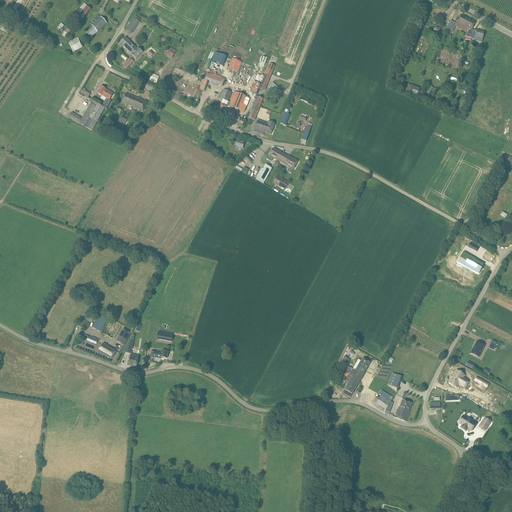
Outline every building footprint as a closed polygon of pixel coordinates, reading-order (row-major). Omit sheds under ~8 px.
[(79,24),(91,11),(84,5),(80,9),(80,14),(75,20),(79,24)] [(450,21),(448,25),(446,29),(453,32),(455,27),(466,32),(464,36),(474,39),(473,41),(481,43),(484,33),(472,29),(475,23),(461,15),(457,24),(450,21)] [(87,32),(91,38),(101,29),(103,27),(105,26),(105,25),(107,23),(101,17),(92,25),(93,27),(87,32)] [(134,19),(126,31),(131,34),(139,22),(134,19)] [(67,38),(72,32),(67,28),(63,34),(67,38)] [(125,37),(119,44),(122,47),(123,46),(132,54),(132,55),(136,59),(143,52),(138,48),(137,49),(125,37)] [(82,48),(77,39),(68,44),(73,52),(82,48)] [(164,54),(171,59),(176,50),(169,46),(164,54)] [(152,49),(147,54),(151,58),(156,52),(152,49)] [(215,52),(212,60),(224,65),(227,57),(215,52)] [(262,55),(257,69),(262,71),(267,56),(262,55)] [(131,58),(123,66),(127,69),(134,61),(131,58)] [(162,73),(169,76),(175,60),(172,59),(168,70),(164,69),(162,73)] [(232,59),(228,68),(238,72),(242,63),(232,59)] [(269,64),(262,81),(266,82),(268,83),(275,66),(269,64)] [(152,73),(150,81),(156,84),(159,76),(153,73),(152,73)] [(225,80),(207,73),(201,90),(205,91),(208,81),(222,86),(225,80)] [(408,92),(417,96),(420,89),(411,85),(408,92)] [(106,98),(102,106),(105,108),(107,109),(111,101),(109,100),(113,94),(106,90),(106,89),(101,87),(97,93),(102,96),(106,98)] [(231,93),(224,89),(220,99),(228,102),(231,93)] [(125,93),(124,98),(121,103),(126,105),(143,112),(147,102),(144,101),(144,102),(141,100),(125,93)] [(232,104),(231,107),(233,108),(234,108),(240,111),(244,112),(247,106),(243,105),(245,99),(246,98),(246,97),(237,93),(232,104)] [(254,99),(255,100),(248,118),(254,121),(263,99),(255,96),(254,99)] [(72,113),(69,117),(92,131),(105,108),(102,106),(93,101),(82,119),(72,113)] [(220,105),(218,111),(215,116),(222,119),(222,117),(232,121),(236,112),(227,108),(220,105)] [(284,112),(280,123),(285,126),(290,114),(284,112)] [(120,134),(127,120),(120,117),(114,132),(120,134)] [(254,132),(262,135),(266,123),(258,120),(254,132)] [(268,124),(266,123),(262,135),(263,135),(263,134),(264,132),(271,135),(275,124),(268,122),(268,124)] [(302,141),(307,143),(312,124),(306,122),(302,141)] [(244,143),(237,140),(235,146),(242,148),(244,143)] [(287,157),(288,156),(273,148),(269,156),(276,161),(280,154),(287,157)] [(298,161),(288,156),(287,157),(280,154),(276,161),(293,170),(298,161)] [(511,167),(511,158),(502,154),(499,160),(503,162),(502,164),(511,167)] [(248,155),(245,159),(250,163),(253,160),(248,155)] [(257,177),(265,182),(272,169),(265,165),(263,169),(262,169),(257,177)] [(277,176),(273,183),(284,190),(288,183),(277,176)] [(493,229),(498,232),(505,219),(500,215),(493,229)] [(464,250),(460,256),(467,260),(465,263),(480,270),(482,265),(481,265),(482,263),(480,262),(481,260),(473,256),(474,255),(464,250)] [(442,321),(442,323),(448,311),(449,312),(450,309),(448,308),(444,306),(450,296),(445,293),(439,302),(443,304),(437,312),(439,313),(437,318),(442,321)] [(108,320),(100,315),(92,329),(100,334),(108,320)] [(131,333),(124,328),(117,341),(124,345),(131,333)] [(158,331),(157,339),(172,342),(173,334),(158,331)] [(135,336),(133,334),(124,352),(131,353),(133,340),(135,336)] [(476,342),(470,354),(478,358),(484,346),(476,342)] [(103,343),(100,348),(97,353),(104,356),(104,355),(111,359),(116,351),(103,343)] [(161,352),(152,350),(151,357),(161,359),(163,359),(163,358),(167,359),(168,352),(162,350),(161,352)] [(137,367),(139,356),(130,355),(129,366),(137,367)] [(352,376),(360,381),(370,363),(362,359),(356,371),(347,366),(343,371),(352,376)] [(456,371),(449,384),(456,388),(459,385),(460,382),(464,384),(467,380),(463,378),(464,376),(456,371)] [(392,373),(388,385),(392,387),(398,389),(401,380),(402,377),(392,373)] [(350,397),(360,381),(352,376),(343,393),(350,397)] [(476,378),(474,381),(480,385),(481,383),(484,385),(482,389),(485,391),(489,385),(476,378)] [(376,398),(373,404),(385,412),(389,405),(391,402),(381,396),(379,399),(376,398)] [(398,408),(394,418),(406,422),(410,412),(409,412),(412,404),(402,400),(399,408),(398,408)] [(467,429),(471,431),(476,424),(463,416),(459,423),(462,426),(461,428),(466,432),(467,429)] [(485,431),(490,423),(484,419),(479,427),(485,431)]
